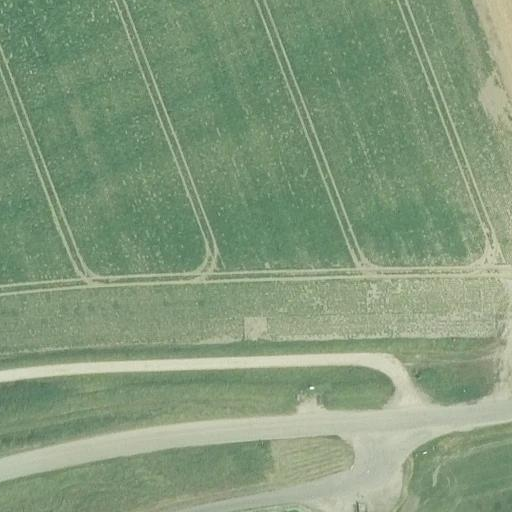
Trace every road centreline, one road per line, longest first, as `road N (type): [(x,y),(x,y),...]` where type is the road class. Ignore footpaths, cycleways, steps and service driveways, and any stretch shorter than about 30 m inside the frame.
road 1 (unclassified): [(403,425),(388,363),(0,384)]
road 2 (tertiary): [(0,477),(117,449),(403,425)]
road 3 (unclassified): [(206,511),(382,477),(403,425)]
road 4 (track): [(511,333),(479,362),(388,363)]
